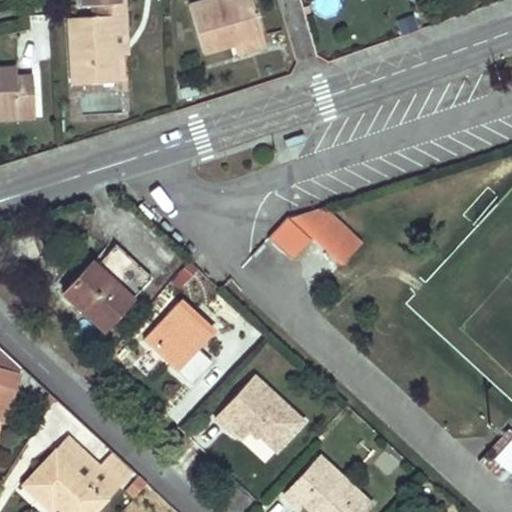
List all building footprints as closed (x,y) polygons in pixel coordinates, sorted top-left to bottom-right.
[(96,16),(70,17),(74,85),(118,82),(116,55),(128,54),(125,0),(95,0),(96,4),(96,16)] [(264,35),(253,0),(233,0),(211,6),(208,0),(207,0),(201,2),(191,5),(205,52),(235,43),(264,35)] [(238,56),(268,47),(264,35),(235,43),(238,56)] [(8,69),(0,69),(0,113),(35,111),(33,76),(17,77),(17,69),(8,69)] [(283,220),(263,242),(286,264),(306,242),(336,271),(358,250),(319,211),(285,222),(283,220)] [(90,263),(64,291),(104,328),(149,278),(113,247),(95,266),(90,263)] [(181,290),(198,270),(187,260),(170,280),(181,290)] [(177,302),(142,339),(190,383),(210,361),(199,349),(208,338),(189,320),(192,316),(177,302)] [(192,316),(189,320),(208,338),(212,334),(192,316)] [(0,421),(5,423),(21,366),(0,347),(0,421)] [(253,375),(214,417),(228,430),(230,427),(243,439),(252,430),(264,440),(276,451),(304,422),(253,375)] [(504,481),(511,472),(511,430),(511,429),(482,460),(504,481)] [(95,465),(66,438),(53,451),(82,478),(95,465)] [(112,449),(97,467),(117,485),(132,468),(112,449)] [(53,451),(24,485),(40,499),(52,509),(56,505),(63,511),(91,511),(117,485),(97,467),(95,465),(82,478),(53,451)] [(206,482),(220,467),(203,453),(190,468),(206,482)] [(320,459),(285,497),(296,509),(302,504),(309,510),(311,511),(365,511),(372,506),(320,459)] [(142,477),(129,491),(133,496),(146,481),(142,477)]
